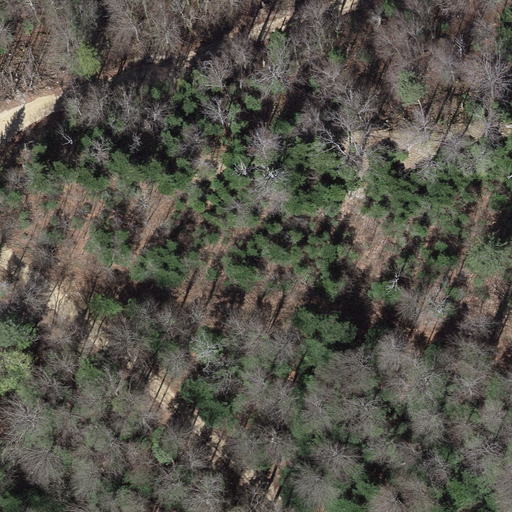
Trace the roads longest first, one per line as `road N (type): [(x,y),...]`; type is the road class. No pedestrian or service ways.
road 1 (track): [(50,292),(278,307),(419,328),(511,357)]
road 2 (track): [(288,511),(258,471),(0,252)]
road 3 (track): [(0,131),(31,109),(339,0)]
